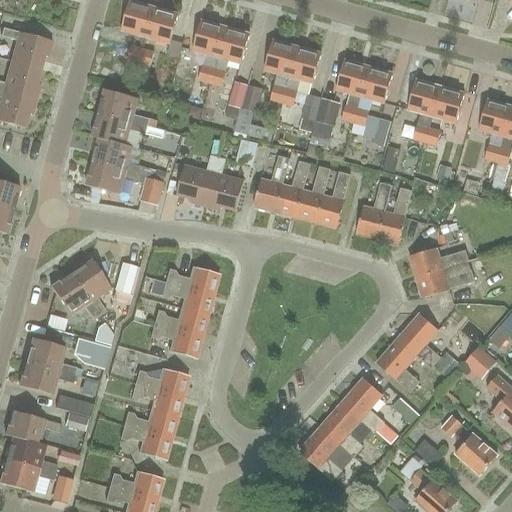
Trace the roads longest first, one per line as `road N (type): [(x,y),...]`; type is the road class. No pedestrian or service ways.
road 1 (residential): [(254,461),(390,307),(377,269),(258,245)]
road 2 (residential): [(254,461),(215,401),(258,245)]
road 3 (residential): [(51,215),(49,175),(99,0)]
road 4 (residential): [(511,60),(299,0)]
road 5 (residential): [(258,245),(51,215)]
road 6 (residential): [(0,353),(29,245),(51,215)]
